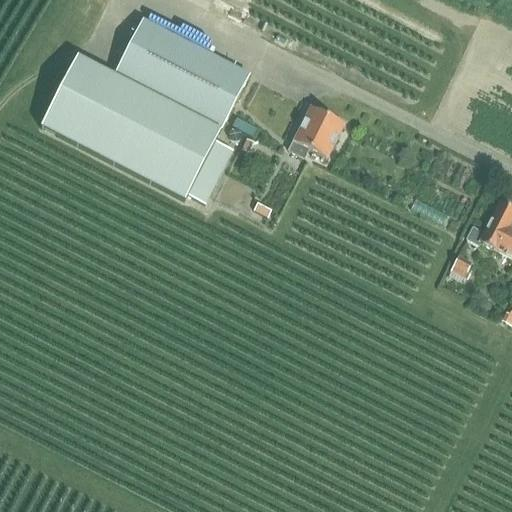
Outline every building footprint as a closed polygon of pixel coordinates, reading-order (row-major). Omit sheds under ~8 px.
[(221,133),(248,79),(142,24),(114,78),(220,132),(221,133)] [(214,143),(220,132),(114,78),(77,58),(40,128),(183,203),(185,197),(203,207),(231,153),(214,143)] [(326,162),(343,128),(310,111),(288,155),(303,162),(307,153),(326,162)] [(257,132),(236,121),(232,129),(253,141),(257,132)] [(245,142),(241,153),(248,156),(253,146),(245,142)] [(257,206),(253,215),(267,222),(271,213),(257,206)] [(511,233),(508,232),(511,223),(511,213),(499,207),(483,238),(472,232),(466,243),(478,249),(479,247),(511,263),(511,233)] [(458,260),(450,275),(466,284),(471,274),(468,272),(471,267),(458,260)] [(511,330),(511,307),(511,309),(508,308),(500,325),(511,330)]
